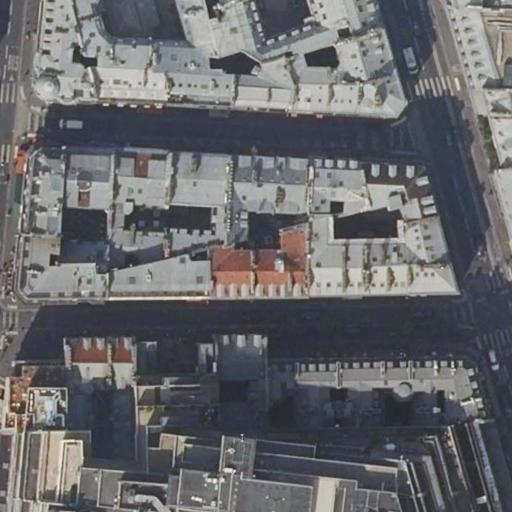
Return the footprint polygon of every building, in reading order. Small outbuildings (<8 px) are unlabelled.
[(67,0),(41,0),(38,37),(33,88),(44,100),(61,100),(95,102),(86,69),(80,71),(79,66),(77,64),(70,63),(72,48),(80,46),(67,0)] [(146,43),(133,0),(67,0),(80,46),(86,69),(95,102),(122,104),(164,106),(165,74),(150,73),(152,43),(146,43)] [(133,0),(146,43),(152,43),(150,73),(165,74),(164,106),(195,107),(230,109),(231,78),(222,77),(203,13),(199,0),(133,0)] [(199,0),(203,13),(247,0),(199,0)] [(305,0),(310,18),(302,21),(304,26),(263,41),(250,0),(247,0),(203,13),(222,77),(231,78),(231,73),(243,69),(238,54),(240,54),(250,59),(249,68),(260,65),(280,59),(298,54),(318,48),(371,33),(382,29),(373,0),(305,0)] [(511,0),(443,0),(446,8),(507,11),(504,0),(511,0)] [(511,11),(507,11),(446,8),(454,39),(469,90),(511,91),(511,11)] [(371,33),(318,48),(324,63),(339,63),(334,70),(302,69),(298,54),(280,59),(287,83),(288,112),(330,114),(393,117),(403,104),(390,59),(382,29),(371,33)] [(280,59),(260,65),(259,71),(255,78),(249,78),(249,68),(243,69),(231,73),(231,78),(230,109),(257,110),(288,112),(287,83),(280,59)] [(511,91),(469,90),(480,132),(491,171),(511,171),(511,91)] [(25,186),(20,235),(58,239),(62,148),(50,148),(39,147),(28,157),(25,186)] [(89,150),(62,148),(58,239),(57,265),(93,265),(105,265),(110,151),(89,150)] [(142,152),(110,151),(105,265),(105,276),(121,271),(123,254),(132,255),(132,257),(136,261),(138,260),(138,267),(164,261),(165,231),(165,215),(168,153),(142,152)] [(197,155),(168,153),(165,215),(187,216),(187,207),(211,208),(209,233),(165,231),(164,261),(165,260),(170,259),(206,250),(223,246),(227,156),(197,155)] [(260,158),(227,156),(223,246),(244,240),(245,212),(288,214),(288,229),(304,225),(307,160),(260,158)] [(333,161),(307,160),(304,225),(324,220),(345,215),(361,211),(368,209),(358,163),(333,161)] [(368,209),(361,211),(361,227),(380,226),(377,217),(386,214),(390,226),(402,225),(435,217),(427,188),(421,166),(388,164),(358,163),(368,209)] [(511,171),(491,171),(504,217),(511,241),(511,171)] [(361,211),(345,215),(345,229),(361,229),(361,227),(361,211)] [(435,217),(402,225),(403,245),(325,247),(324,220),(304,225),(305,296),(347,295),(415,294),(456,293),(442,241),(435,217)] [(305,296),(304,225),(288,229),(244,240),(223,246),(206,250),(208,298),(257,297),(305,296)] [(58,239),(20,235),(18,255),(15,290),(25,301),(50,301),(104,300),(105,276),(94,276),(93,265),(57,265),(58,239)] [(206,250),(170,259),(170,264),(165,265),(165,260),(164,261),(138,267),(121,271),(105,276),(104,300),(155,299),(208,298),(206,250)] [(98,338),(64,335),(64,362),(65,430),(86,429),(87,456),(132,460),(132,373),(132,341),(132,338),(98,338)] [(214,336),(215,372),(215,429),(262,429),(263,405),(263,357),(263,336),(236,336),(214,336)] [(401,354),(335,355),(335,422),(340,422),(340,428),(379,427),(378,394),(387,394),(388,397),(390,399),(395,401),(400,401),(405,398),(405,401),(407,401),(407,427),(459,424),(489,421),(492,421),(481,383),(475,362),(463,353),(401,354)] [(277,356),(263,357),(263,405),(266,405),(266,403),(274,402),(276,402),(279,399),(280,395),(290,395),(290,428),(330,428),(330,422),(335,422),(335,355),(332,355),(293,356),(277,356)] [(12,381),(13,431),(15,431),(65,430),(64,362),(55,362),(44,362),(34,362),(30,362),(30,366),(28,366),(20,366),(20,370),(20,381),(12,381)] [(146,373),(132,373),(132,460),(87,456),(86,429),(65,430),(15,431),(12,460),(6,511),(501,511),(486,457),(480,437),(491,428),(489,421),(459,424),(407,427),(379,427),(340,428),(330,428),(290,428),(262,429),(215,429),(215,372),(192,372),(192,365),(185,365),(154,366),(154,373),(146,373)]
